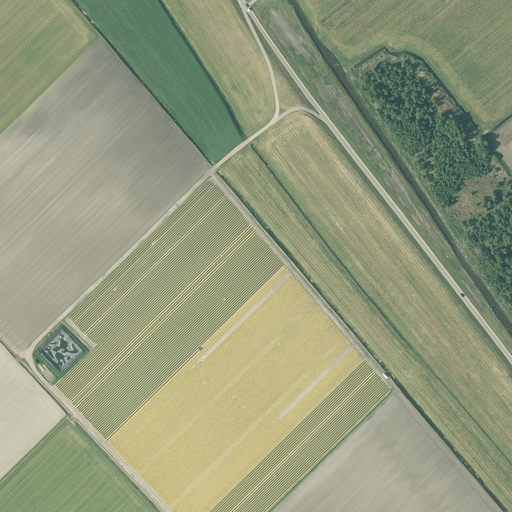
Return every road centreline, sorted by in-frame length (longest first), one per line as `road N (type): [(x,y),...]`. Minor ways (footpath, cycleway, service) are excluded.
road 1 (track): [(166,511),(34,370),(29,348),(249,139)]
road 2 (unclassified): [(511,362),(326,120)]
road 3 (unclassified): [(326,120),(240,0)]
road 4 (unclassified): [(270,123),(273,81),(240,0)]
